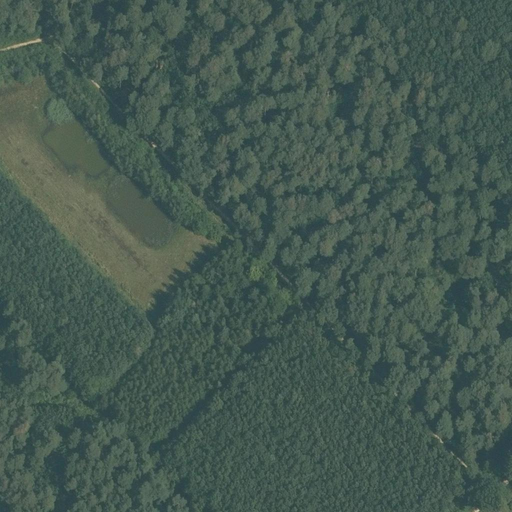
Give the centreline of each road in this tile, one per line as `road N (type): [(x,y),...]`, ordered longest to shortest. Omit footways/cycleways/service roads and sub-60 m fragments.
road 1 (track): [(511,507),(54,41)]
road 2 (track): [(0,310),(199,511)]
road 3 (track): [(511,192),(324,0)]
road 4 (track): [(146,0),(54,41),(0,53)]
